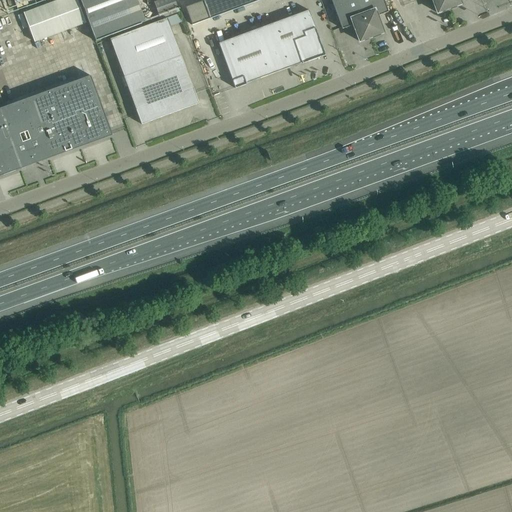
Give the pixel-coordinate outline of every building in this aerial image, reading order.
[(86,23),(77,0),(56,0),(24,12),(35,42),(86,23)] [(80,0),(95,41),(142,23),(133,0),(80,0)] [(166,0),(155,4),(160,19),(179,12),(174,0),(166,0)] [(204,0),(203,1),(210,19),(259,0),(204,0)] [(331,0),(339,19),(342,29),(353,25),(360,42),(383,33),(377,16),(388,12),(383,0),(331,0)] [(419,0),(420,0),(432,0),(437,13),(461,4),(458,0),(419,0)] [(219,43),(235,88),(247,84),(246,83),(302,62),(302,64),(325,55),(309,10),(219,43)] [(112,44),(141,124),(199,103),(169,22),(112,44)] [(90,75),(0,108),(0,175),(21,168),(20,165),(51,154),(64,149),(65,151),(72,149),(71,147),(108,133),(110,136),(112,135),(90,75)]
